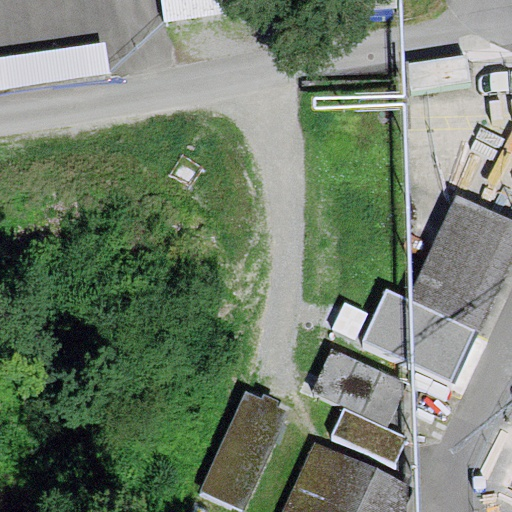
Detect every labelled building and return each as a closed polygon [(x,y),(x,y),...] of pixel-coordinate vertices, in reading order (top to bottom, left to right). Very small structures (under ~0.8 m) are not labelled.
[(172,0),(173,20),(227,18),(226,0),(172,0)] [(406,13),(405,0),(352,0),(353,15),(406,13)] [(410,305),(387,294),(366,338),(452,379),(511,251),(511,223),(460,200),(410,305)] [(284,412),(248,396),(207,489),(243,505),(284,412)] [(399,511),(409,489),(317,449),(289,511),(399,511)]
